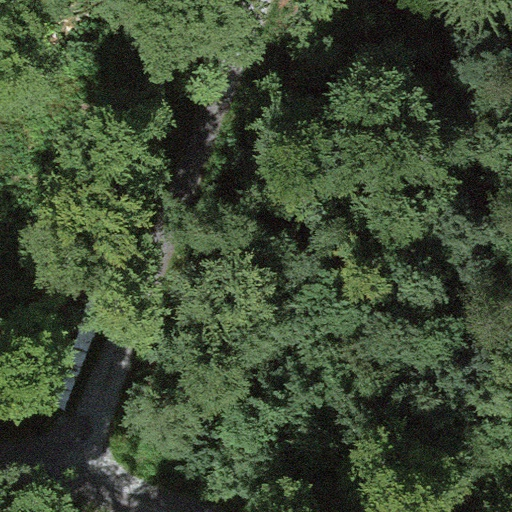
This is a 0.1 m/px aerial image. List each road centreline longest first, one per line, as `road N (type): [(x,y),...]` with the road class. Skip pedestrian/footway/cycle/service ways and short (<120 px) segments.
road 1 (track): [(73,469),(275,0)]
road 2 (track): [(73,469),(207,511)]
